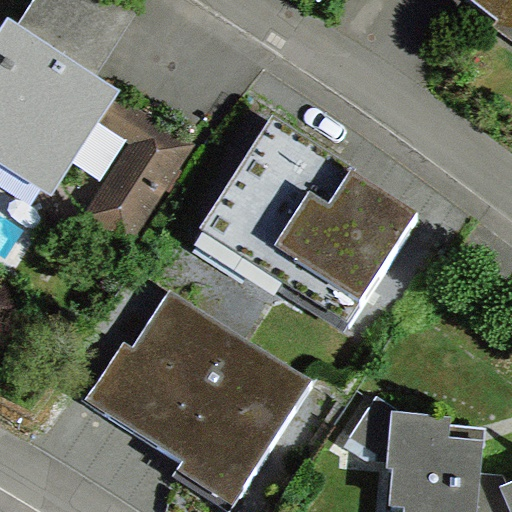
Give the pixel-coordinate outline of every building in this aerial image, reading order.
[(98,122),(115,95),(90,79),(134,11),(117,0),(37,0),(17,32),(8,26),(0,38),(0,169),(48,200),(98,122)] [(511,0),(467,0),(466,2),(498,24),(494,29),(511,42),(511,0)] [(192,144),(115,95),(98,122),(132,144),(83,221),(125,248),(192,144)] [(418,220),(275,126),(202,236),(346,330),(418,220)] [(227,511),(308,385),(168,297),(132,354),(124,349),(88,406),(181,464),(172,478),(225,511),(227,511)] [(350,441),(377,458),(376,464),(388,465),(387,476),(393,476),(391,511),(511,511),(511,489),(502,494),(503,478),(483,477),(485,434),(450,432),(450,425),(399,422),(399,413),(377,399),(350,441)]
